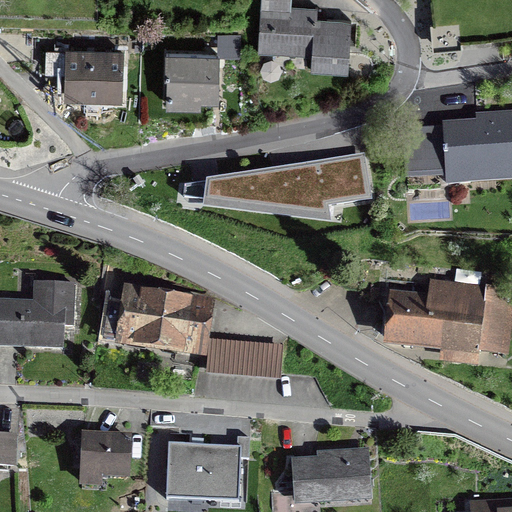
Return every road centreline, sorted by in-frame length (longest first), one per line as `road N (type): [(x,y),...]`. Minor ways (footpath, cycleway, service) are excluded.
road 1 (residential): [(374,0),(400,26),(410,52),(406,78),(385,103),(235,146),(86,169),(63,188),(53,211)]
road 2 (residential): [(430,400),(399,419),(375,420),(0,394)]
road 3 (tertiary): [(430,400),(179,257),(53,211)]
